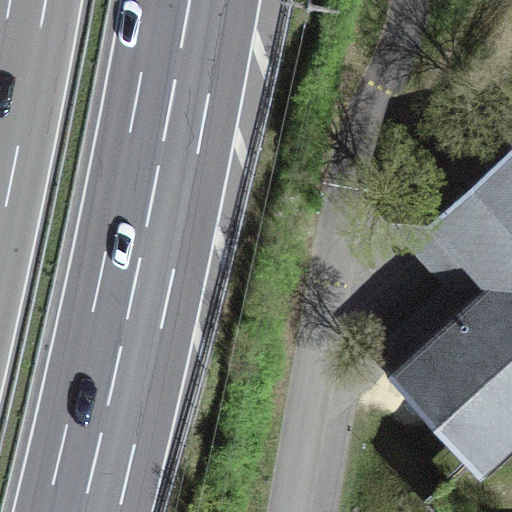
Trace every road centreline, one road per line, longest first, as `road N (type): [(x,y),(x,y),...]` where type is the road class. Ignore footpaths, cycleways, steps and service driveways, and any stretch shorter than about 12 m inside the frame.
road 1 (motorway): [(82,511),(189,0)]
road 2 (motorway): [(28,0),(0,148)]
